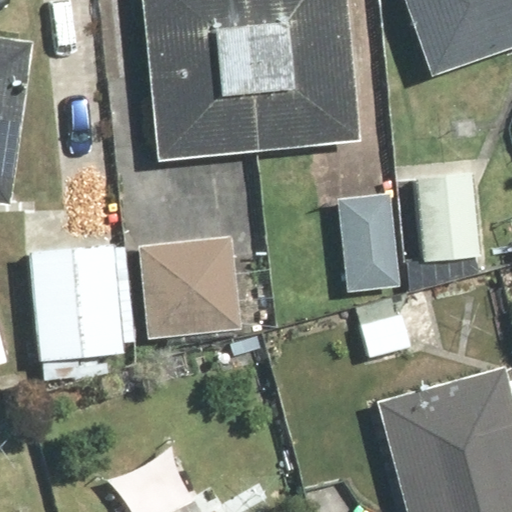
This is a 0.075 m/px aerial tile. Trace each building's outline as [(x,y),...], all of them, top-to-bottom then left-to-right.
[(358,0),(149,0),(166,164),(372,144),(358,0)] [(511,39),(511,0),(381,0),(409,77),(511,39)] [(0,196),(22,198),(29,119),(10,117),(12,86),(34,88),(39,38),(0,34),(0,196)] [(458,173),(399,176),(403,261),(462,258),(458,173)] [(374,198),(323,202),(330,292),(382,288),(374,198)] [(241,240),(150,247),(158,337),(248,330),(241,240)] [(126,247),(43,251),(49,362),(132,357),(126,247)] [(511,511),(511,453),(489,367),(357,402),(386,511),(511,511)] [(211,511),(176,451),(117,485),(133,511),(211,511)]
